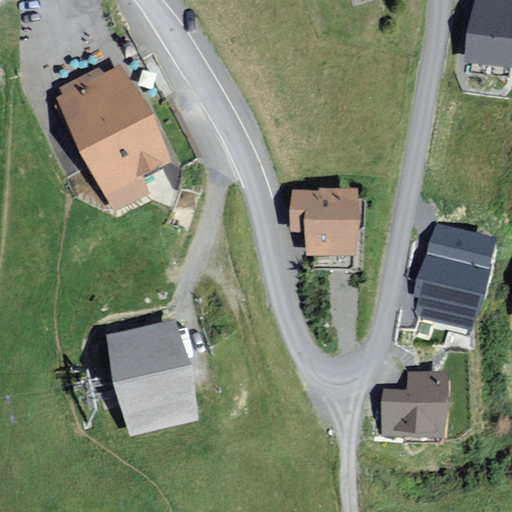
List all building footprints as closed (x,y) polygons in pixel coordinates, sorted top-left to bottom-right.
[(511,0),(478,0),(471,56),(511,61),(511,0)] [(178,165),(125,65),(105,76),(101,69),(60,90),(65,99),(59,102),(119,216),(155,197),(147,181),(178,165)] [(311,269),(355,270),(356,193),(298,192),(297,226),(312,227),(311,269)] [(423,310),(472,322),(485,268),(492,241),(439,227),(432,255),(423,292),(427,294),(423,310)] [(196,418),(175,326),(110,340),(131,433),(196,418)] [(443,375),(411,374),(410,393),(389,392),(388,434),(441,436),(443,375)]
